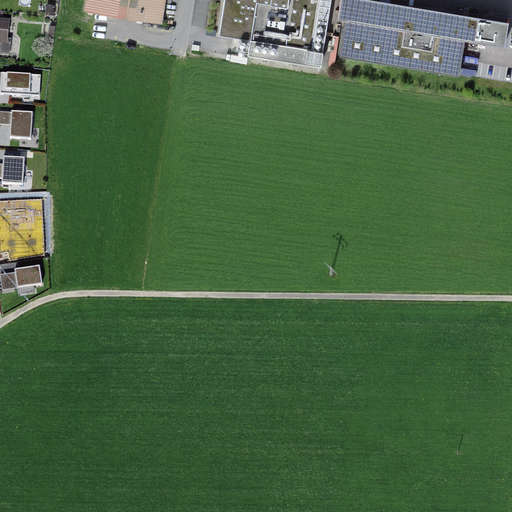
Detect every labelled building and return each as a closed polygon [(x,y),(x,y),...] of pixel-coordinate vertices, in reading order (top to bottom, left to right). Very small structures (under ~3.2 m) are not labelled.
[(161,23),(164,0),(85,0),(83,11),(161,23)] [(223,0),(218,34),(312,48),(319,0),(223,0)] [(474,40),(478,15),(477,14),(477,16),(457,12),(456,20),(347,2),(338,54),(458,74),(464,38),(474,40)] [(0,42),(1,43),(0,52),(0,53),(8,55),(10,41),(6,40),(8,22),(0,21),(0,42)] [(40,74),(0,71),(0,92),(39,95),(40,74)] [(12,110),(10,137),(31,139),(33,111),(12,110)] [(3,155),(2,182),(23,184),(25,157),(3,155)] [(42,199),(0,200),(0,250),(0,252),(10,252),(11,260),(45,254),(42,199)] [(15,277),(17,287),(41,283),(39,267),(14,270),(15,277)]
